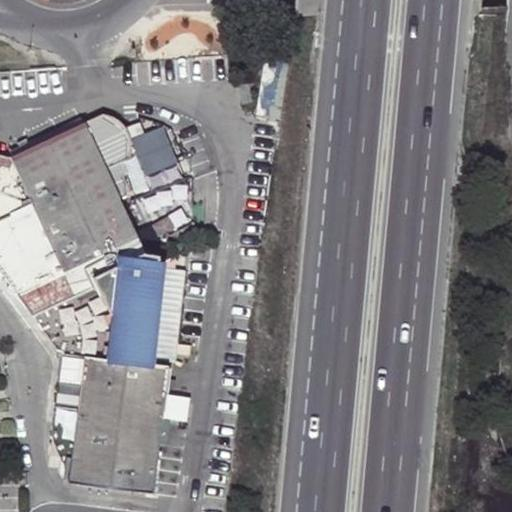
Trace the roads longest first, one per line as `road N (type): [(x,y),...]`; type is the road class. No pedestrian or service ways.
road 1 (motorway): [(393,511),(437,0)]
road 2 (motorway): [(367,0),(323,511)]
